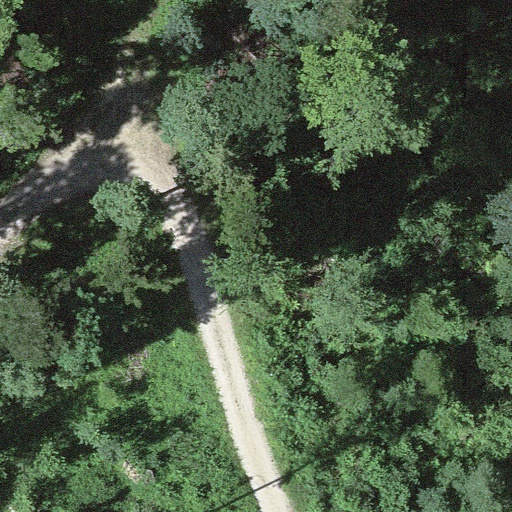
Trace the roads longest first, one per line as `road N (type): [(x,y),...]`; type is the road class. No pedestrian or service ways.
road 1 (track): [(0,234),(33,196),(76,172),(126,167),(162,191),(198,252),(277,511)]
road 2 (track): [(171,0),(126,167)]
